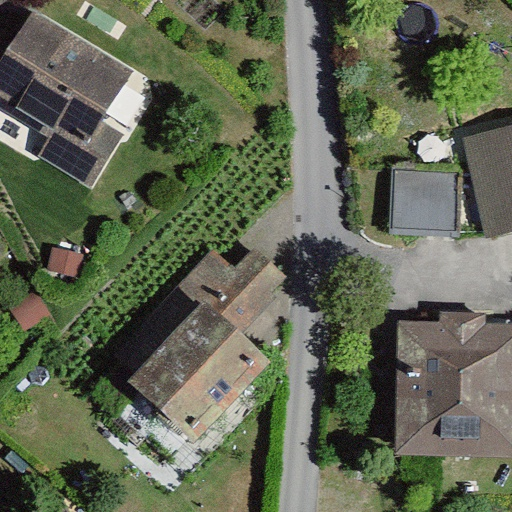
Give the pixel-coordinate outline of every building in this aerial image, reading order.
[(33,161),(89,194),(123,135),(98,120),(123,77),(32,25),(0,79),(0,106),(48,134),(33,161)] [(511,124),(459,136),(485,245),(511,238),(511,124)] [(393,231),(455,234),(457,171),(396,169),(393,231)] [(230,283),(201,258),(93,380),(187,462),(255,385),(225,359),(290,286),(255,255),(230,283)] [(511,459),(511,328),(403,320),(393,451),(511,459)]
